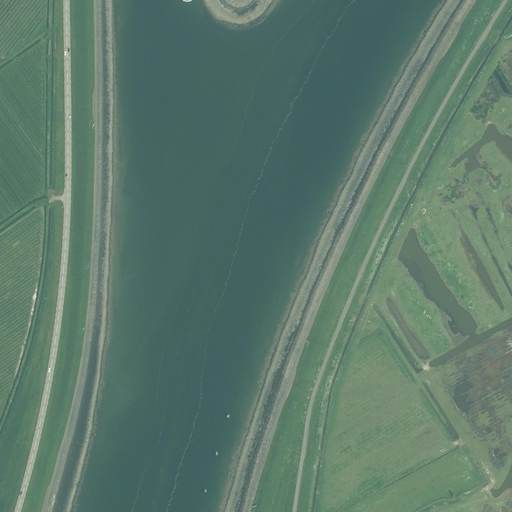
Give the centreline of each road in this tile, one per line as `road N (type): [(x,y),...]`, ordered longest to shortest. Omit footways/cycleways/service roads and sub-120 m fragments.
road 1 (unclassified): [(294,511),(310,408),(368,251),(436,114),(506,0)]
road 2 (secondary): [(66,0),(60,298),(16,511)]
